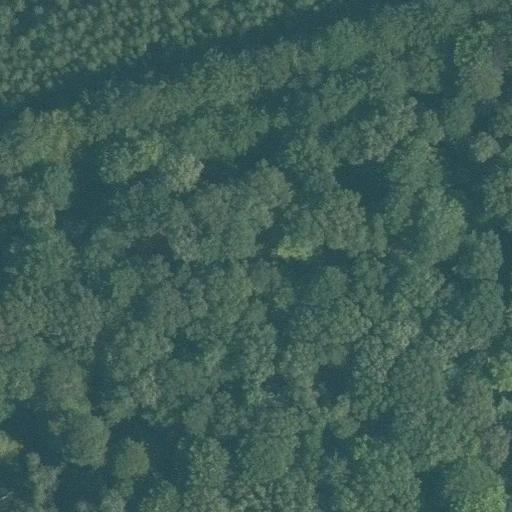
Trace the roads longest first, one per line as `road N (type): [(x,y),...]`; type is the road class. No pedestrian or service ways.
road 1 (track): [(180,151),(511,46)]
road 2 (unclassified): [(0,203),(180,151)]
